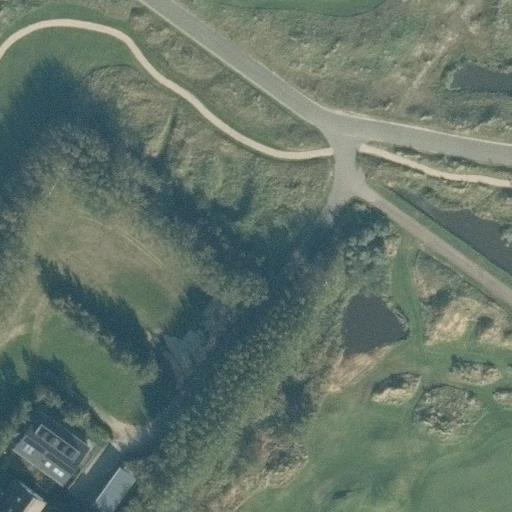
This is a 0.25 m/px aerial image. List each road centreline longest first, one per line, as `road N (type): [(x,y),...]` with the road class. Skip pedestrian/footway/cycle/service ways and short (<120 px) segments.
road 1 (unclassified): [(511,155),(317,111),(152,0)]
road 2 (track): [(341,119),(343,180),(511,300)]
road 3 (unknown): [(442,0),(341,119)]
